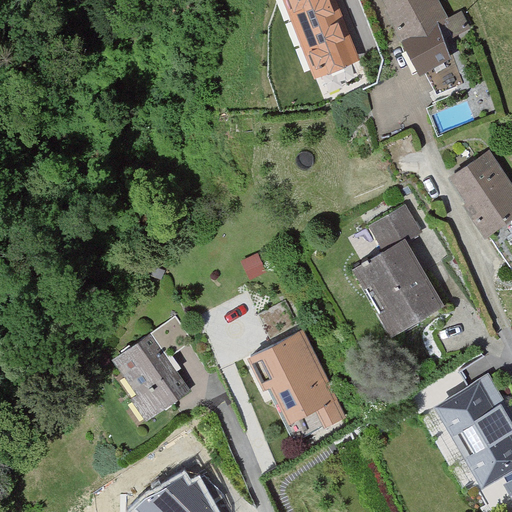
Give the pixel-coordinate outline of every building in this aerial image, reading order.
[(352,63),(331,0),(277,0),(303,79),(352,63)] [(439,0),(382,0),(423,74),(450,59),(445,42),(470,28),(461,11),(449,17),(439,0)] [(511,224),(511,188),(489,155),(456,178),(495,235),(511,224)] [(406,210),(373,228),(387,254),(358,269),(393,334),(444,307),(407,238),(418,232),(406,210)] [(306,333),(255,358),(288,424),(313,411),(324,434),(350,421),(306,333)] [(153,336),(116,359),(151,416),(189,393),(153,336)] [(511,426),(483,378),(435,407),(480,482),(511,463),(511,426)] [(511,465),(495,475),(511,506),(511,465)] [(149,495),(130,511),(213,511),(188,475),(165,490),(149,495)]
